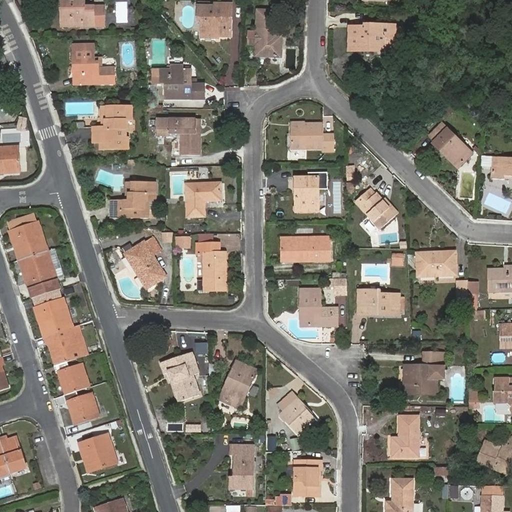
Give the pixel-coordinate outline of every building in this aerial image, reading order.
[(62,19),(62,26),(93,26),(104,26),(104,19),(93,19),(93,7),(85,7),(84,0),(65,0),(65,19),(62,19)] [(215,6),(198,6),(198,21),(201,21),(201,39),(218,40),(218,37),(231,37),(231,4),(215,4),(215,6)] [(104,7),(93,7),(93,19),(104,19),(104,7)] [(248,45),(256,45),(255,56),(281,57),(282,36),(278,36),(279,11),(258,10),(256,32),(248,31),(248,45)] [(349,28),(349,48),(375,49),(375,44),(383,44),(383,46),(395,46),(395,26),(365,26),(365,28),(349,28)] [(102,69),(101,58),(94,58),(94,45),(73,45),(74,65),(77,65),(77,77),(98,77),(98,84),(114,84),(114,68),(102,69)] [(204,85),(190,85),(190,70),(184,70),(185,66),(167,66),(167,70),(161,70),(161,83),(165,84),(165,99),(204,99),(204,85)] [(132,120),(132,106),(107,107),(107,121),(105,121),(105,127),(93,128),(93,143),(104,143),(104,150),(129,150),(129,138),(126,138),(126,120),(132,120)] [(453,111),(449,106),(442,113),(446,118),(453,111)] [(196,119),(156,119),(156,135),(169,136),(169,134),(181,134),(181,155),(200,155),(200,137),(196,137),(196,119)] [(429,135),(435,141),(433,143),(441,151),(443,149),(460,166),(472,154),(441,123),(429,135)] [(324,135),(323,124),(304,125),(304,127),(290,128),(291,149),(323,149),(323,152),(335,152),(334,135),(324,135)] [(18,146),(0,147),(0,173),(20,173),(18,146)] [(483,153),(475,146),(473,149),(482,158),(483,153)] [(306,159),(306,151),(288,151),(288,159),(306,159)] [(511,158),(493,157),(492,179),(504,180),(505,176),(511,176),(511,158)] [(295,197),(296,207),(318,206),(318,178),(295,178),(295,188),(298,188),(298,197),(295,197)] [(128,201),(111,201),(110,218),(149,219),(149,201),(156,201),(156,183),(132,182),(132,194),(128,194),(128,201)] [(220,184),(186,185),(187,217),(204,216),(204,201),(221,200),(220,184)] [(370,189),(355,202),(381,230),(396,216),(376,194),(375,194),(370,189)] [(9,231),(36,223),(33,214),(6,223),(9,231)] [(18,261),(48,251),(38,222),(36,223),(9,231),(8,231),(18,261)] [(190,248),(190,237),(176,237),(176,248),(190,248)] [(282,259),(295,259),(295,262),(322,262),(321,237),(312,237),(312,241),(295,241),(295,237),(282,238),(282,259)] [(329,237),(321,237),(322,262),(330,262),(329,237)] [(151,255),(160,250),(152,238),(126,255),(145,283),(153,278),(156,282),(164,277),(151,255)] [(197,244),(197,254),(203,254),(204,281),(197,281),(198,291),(226,291),(226,254),(221,253),(221,244),(197,244)] [(48,251),(18,261),(32,299),(61,289),(58,279),(64,277),(55,249),(48,251)] [(391,267),(402,267),(402,253),(391,253),(391,267)] [(456,275),(455,253),(417,254),(419,277),(456,275)] [(504,272),(504,269),(487,270),(488,292),(511,291),(511,268),(509,268),(509,272),(504,272)] [(395,274),(392,286),(400,288),(403,276),(395,274)] [(347,279),(336,279),(336,295),(347,295),(347,279)] [(468,297),(468,282),(457,282),(457,300),(468,300),(468,297)] [(476,296),(478,296),(478,282),(468,282),(468,297),(476,296)] [(300,290),(301,308),(304,308),(304,326),(337,326),(337,309),(321,309),(321,290),(300,290)] [(366,313),(378,313),(378,315),(399,315),(399,295),(379,294),(379,291),(359,291),(358,315),(366,315),(366,313)] [(468,297),(468,300),(468,307),(468,310),(476,310),(476,296),(468,297)] [(59,332),(73,328),(63,299),(35,308),(40,324),(43,323),(47,336),(59,332)] [(511,347),(511,324),(501,325),(502,348),(511,347)] [(95,353),(93,348),(86,350),(78,326),(73,328),(59,332),(47,336),(44,337),(46,345),(49,344),(56,366),(70,362),(95,353)] [(199,373),(192,352),(161,363),(164,375),(169,373),(179,402),(200,395),(193,375),(199,373)] [(405,394),(437,395),(437,379),(445,379),(445,353),(424,352),(424,369),(405,369),(405,394)] [(0,389),(8,387),(1,365),(4,364),(1,357),(0,357),(0,389)] [(72,368),(70,362),(56,366),(54,367),(56,373),(58,372),(66,395),(67,395),(79,391),(90,387),(82,364),(72,368)] [(233,370),(235,371),(227,390),(225,389),(220,398),(241,408),(256,372),(236,362),(233,370)] [(511,379),(496,380),(496,392),(494,392),(494,403),(507,403),(511,408),(511,414),(511,379)] [(92,394),(81,397),(79,391),(67,395),(66,395),(64,396),(66,402),(67,402),(75,425),(100,416),(92,394)] [(292,393),(279,405),(284,412),(281,415),(301,436),(316,422),(303,407),(304,406),(292,393)] [(469,407),(475,407),(475,404),(478,404),(478,395),(468,395),(469,407)] [(393,456),(418,457),(418,456),(426,456),(426,448),(418,448),(418,417),(400,417),(400,438),(393,438),(393,456)] [(92,472),(117,464),(108,434),(79,444),(84,460),(87,458),(92,472)] [(6,437),(0,438),(0,440),(11,474),(26,468),(16,438),(7,440),(6,437)] [(508,446),(504,444),(503,449),(485,442),(478,461),(507,473),(511,461),(511,437),(508,446)] [(294,451),(301,449),(298,438),(291,440),(294,451)] [(0,477),(11,474),(0,440),(0,477)] [(231,446),(231,456),(234,456),(234,477),(231,477),(231,489),(253,489),(253,446),(231,446)] [(295,462),(294,496),(320,496),(320,479),(322,479),(322,462),(295,462)] [(449,467),(435,467),(434,475),(444,476),(444,478),(449,478),(449,467)] [(386,511),(412,511),(412,480),(393,480),(393,503),(387,503),(386,511)] [(11,483),(0,485),(0,497),(14,494),(11,483)] [(458,499),(458,485),(449,485),(448,498),(458,499)] [(279,506),(291,506),(291,496),(281,495),(281,498),(279,498),(279,506)] [(502,511),(502,498),(482,497),(481,511),(502,511)] [(127,511),(123,498),(94,507),(95,511),(127,511)]
